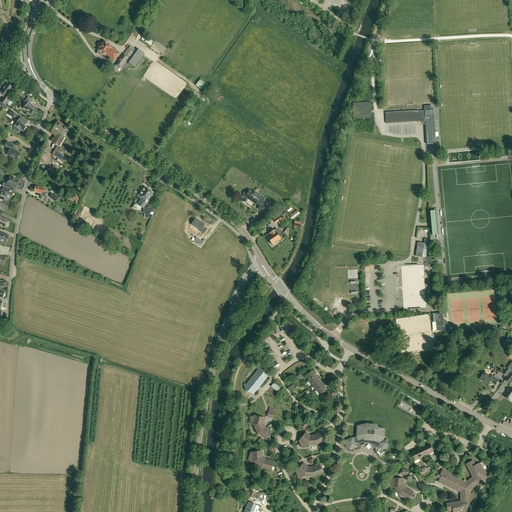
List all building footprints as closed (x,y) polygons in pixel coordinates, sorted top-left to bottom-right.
[(290,18),(279,10),(275,15),(286,23),(290,18)] [(112,47),(104,41),(97,51),(98,51),(97,53),(100,56),(102,54),(106,57),(106,56),(114,61),(119,53),(112,48),(112,47)] [(114,68),(118,71),(119,72),(125,63),(128,65),(129,63),(134,68),(144,54),(136,48),(135,50),(130,47),(129,49),(128,49),(125,53),(130,57),(130,58),(124,54),(116,65),(116,66),(114,68)] [(1,102),(6,105),(10,98),(7,96),(13,88),(7,84),(4,88),(3,87),(0,92),(4,94),(2,96),(4,97),(1,102)] [(33,100),(28,97),(24,103),(26,105),(24,109),(28,112),(27,113),(31,115),(36,108),(30,104),(33,100)] [(370,102),(353,104),(354,119),(372,118),(371,113),(371,110),(371,102),(370,102)] [(419,111),(386,113),(386,124),(419,122),(426,126),(427,145),(439,144),(439,138),(436,138),(434,110),(432,110),(432,107),(425,107),(425,110),(425,111),(419,111)] [(14,125),(13,126),(14,131),(18,133),(20,130),(23,132),(26,128),(25,127),(26,125),(28,122),(24,120),(22,119),(22,118),(17,115),(13,119),(17,122),(15,126),(14,125)] [(58,145),(63,137),(61,136),(66,128),(58,123),(53,131),(58,134),(53,142),(58,145)] [(7,142),(4,146),(10,150),(7,155),(16,161),(20,154),(12,149),(13,146),(7,142)] [(67,161),(70,155),(57,148),(54,153),(67,161)] [(19,182),(10,177),(7,184),(3,183),(2,186),(8,189),(10,186),(16,189),(19,182)] [(36,186),(34,192),(41,195),(41,196),(45,197),(46,193),(47,190),(43,189),(43,188),(36,186)] [(3,188),(2,190),(0,193),(4,195),(4,197),(11,200),(14,193),(3,188)] [(145,188),(145,189),(143,188),(142,188),(141,190),(141,191),(142,192),(140,196),(141,197),(136,204),(142,208),(147,200),(148,201),(154,193),(145,188)] [(256,204),(259,206),(260,206),(262,203),(265,199),(254,191),(253,193),(250,190),(245,197),(246,199),(244,200),(244,202),(246,203),(248,202),(248,200),(256,205),(256,204)] [(49,197),(55,201),(58,197),(52,193),(49,197)] [(0,207),(6,211),(9,204),(0,199),(0,207)] [(260,206),(259,206),(257,209),(265,214),(269,207),(262,203),(260,206)] [(143,208),(143,213),(144,215),(148,215),(148,218),(152,218),(152,217),(152,215),(154,212),(154,207),(147,207),(147,208),(143,208)] [(274,220),(276,224),(281,220),(279,217),(277,214),(272,217),(274,221),(274,220)] [(0,217),(0,225),(6,228),(7,227),(9,225),(8,224),(9,221),(0,217)] [(196,219),(191,225),(200,231),(204,234),(207,229),(203,227),(205,225),(196,219)] [(277,229),(267,236),(270,242),(270,243),(271,244),(272,244),(273,245),(274,245),(276,244),(276,243),(281,240),(278,235),(279,234),(280,236),(283,235),(280,230),(279,231),(277,229)] [(0,242),(6,244),(9,236),(0,232),(0,233),(0,242)] [(424,244),(418,243),(416,256),(422,257),(423,251),(426,252),(427,250),(428,250),(430,240),(425,240),(424,244)] [(433,314),(434,322),(436,322),(437,331),(448,330),(447,322),(444,322),(443,313),(433,314)] [(245,383),(243,385),(246,391),(254,394),(269,376),(263,369),(259,368),(246,385),(245,383)] [(503,373),(507,377),(511,371),(507,368),(503,373)] [(309,380),(316,375),(313,370),(305,376),(309,380)] [(488,385),(491,382),(491,381),(493,382),(492,383),(496,385),(499,381),(493,376),(492,378),(488,375),(485,373),(480,379),(488,385)] [(316,375),(309,380),(313,386),(320,380),(316,375)] [(313,386),(316,390),(323,385),(320,380),(313,386)] [(323,385),(316,390),(320,395),(319,396),(321,398),(323,396),(321,394),(327,390),(323,385)] [(267,417),(273,419),(275,410),(270,408),(267,417)] [(254,425),(256,430),(264,426),(263,424),(264,424),(265,419),(254,416),(249,421),(251,424),(254,425)] [(300,426),(305,430),(309,425),(304,421),(300,426)] [(384,430),(378,428),(376,425),(367,424),(357,426),(357,437),(353,438),(352,438),(346,440),(345,444),(346,448),(350,450),(356,448),(356,447),(360,446),(361,446),(364,445),(364,443),(365,443),(368,444),(369,444),(372,446),(376,450),(375,451),(376,453),(378,456),(381,457),(386,453),(386,449),(388,448),(388,445),(386,444),(387,440),(386,438),(384,438),(384,430)] [(264,426),(256,430),(258,433),(266,440),(272,433),(264,426)] [(313,445),(313,437),(310,437),(310,436),(306,432),(299,441),(302,448),(305,448),(307,445),(313,445)] [(321,432),(313,437),(313,445),(317,445),(326,440),(321,432)] [(430,444),(425,446),(429,454),(434,452),(430,444)] [(425,446),(420,449),(424,457),(429,454),(425,446)] [(415,451),(419,459),(424,457),(420,449),(415,451)] [(259,466),(263,458),(262,458),(263,457),(262,451),(251,453),(249,460),(251,462),(254,462),(259,466)] [(414,461),(419,459),(415,451),(410,453),(414,461)] [(274,461),(263,458),(259,466),(261,468),(271,470),(274,461)] [(450,509),(452,509),(452,511),(469,511),(468,507),(468,506),(469,506),(469,494),(470,494),(472,490),(471,489),(482,482),(481,481),(482,480),(487,478),(485,474),(486,474),(483,468),(482,468),(479,464),(476,466),(473,461),(466,465),(473,478),(465,483),(454,477),(452,477),(452,475),(443,470),(441,474),(440,474),(439,475),(438,478),(440,479),(438,482),(454,490),(455,489),(461,493),(461,502),(446,504),(447,510),(450,509)] [(304,476),(311,477),(311,468),(310,468),(308,468),(308,467),(304,463),(296,471),(298,478),(302,478),(304,476)] [(311,468),(311,477),(313,477),(323,473),(319,464),(311,468)] [(396,492),(403,487),(403,486),(403,485),(404,480),(393,479),(389,485),(391,488),(394,488),(396,492)] [(404,487),(403,487),(396,492),(399,495),(409,500),(413,492),(404,487)] [(248,502),(244,511),(256,511),(259,507),(250,503),(253,498),(253,499),(256,493),(250,491),(248,496),(249,497),(247,502),(248,502)]
